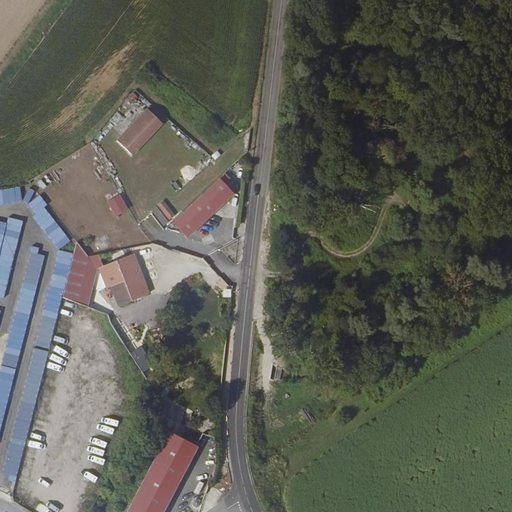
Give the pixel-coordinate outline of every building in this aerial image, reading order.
[(128,163),(159,132),(145,119),(114,149),(128,163)] [(189,239),(236,194),(221,178),(173,223),(189,239)] [(0,205),(22,204),(21,189),(0,191),(0,205)] [(71,241),(34,191),(22,199),(59,249),(71,241)] [(108,201),(117,217),(130,211),(121,194),(108,201)] [(164,200),(151,210),(163,226),(176,216),(164,200)] [(0,221),(0,296),(6,297),(22,220),(8,218),(7,223),(0,221)] [(28,245),(0,374),(0,447),(43,248),(28,245)] [(113,309),(129,305),(118,261),(102,265),(113,309)] [(223,297),(231,297),(231,289),(224,289),(223,297)] [(76,361),(73,366),(101,371),(107,342),(90,339),(81,337),(79,346),(76,361)] [(14,502),(41,508),(61,421),(56,420),(73,347),(53,343),(14,502)] [(141,346),(130,353),(143,374),(154,368),(141,346)] [(67,399),(62,421),(100,429),(106,407),(67,399)] [(166,511),(199,446),(169,432),(130,511),(166,511)]
